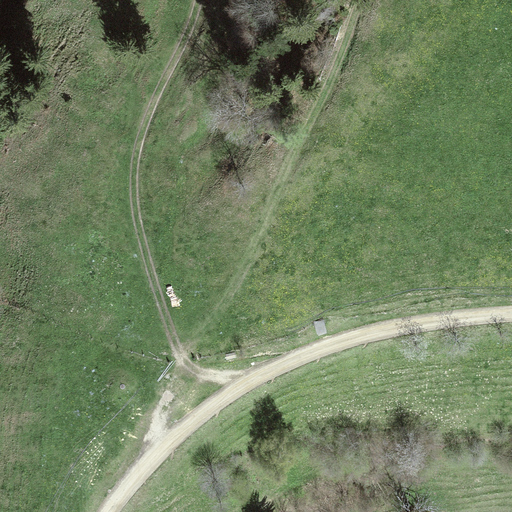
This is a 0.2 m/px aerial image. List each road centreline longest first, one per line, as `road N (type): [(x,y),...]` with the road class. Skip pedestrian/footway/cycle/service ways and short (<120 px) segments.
road 1 (track): [(153,459),(182,359),(311,119),(359,0)]
road 2 (track): [(109,511),(153,459),(251,379),(385,328),(511,319)]
road 3 (track): [(199,0),(137,145),(135,214),(182,359),(204,374),(251,379)]
